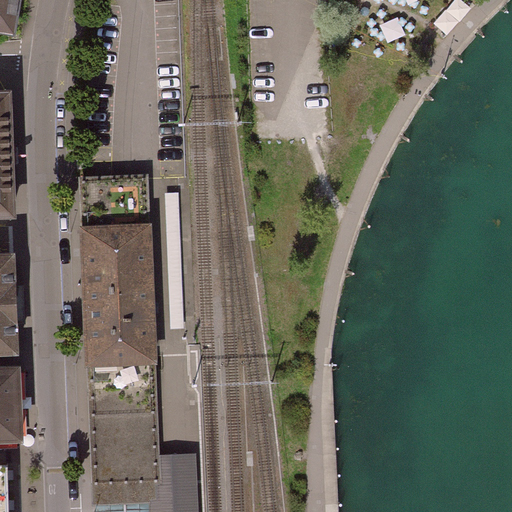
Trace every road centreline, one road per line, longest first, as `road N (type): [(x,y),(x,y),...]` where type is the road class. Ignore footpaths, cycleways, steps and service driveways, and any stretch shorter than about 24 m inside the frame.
road 1 (residential): [(51,241),(58,511)]
road 2 (residential): [(48,49),(51,241)]
